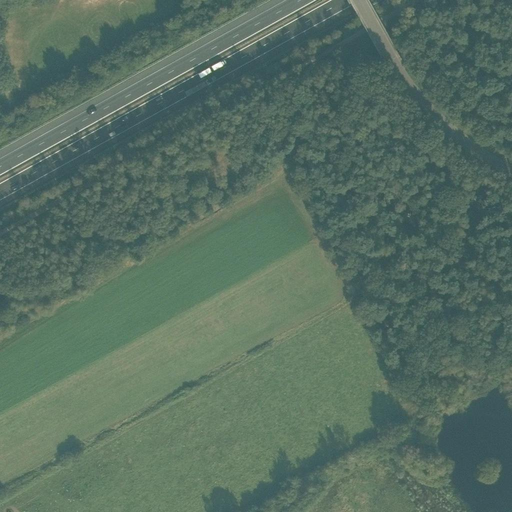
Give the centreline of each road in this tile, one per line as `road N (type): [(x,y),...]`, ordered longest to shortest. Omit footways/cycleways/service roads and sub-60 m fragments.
road 1 (track): [(420,0),(0,233)]
road 2 (motorway): [(0,192),(347,0)]
road 3 (motorway): [(300,0),(0,166)]
road 4 (unclassified): [(511,170),(464,143),(417,100),(358,0)]
